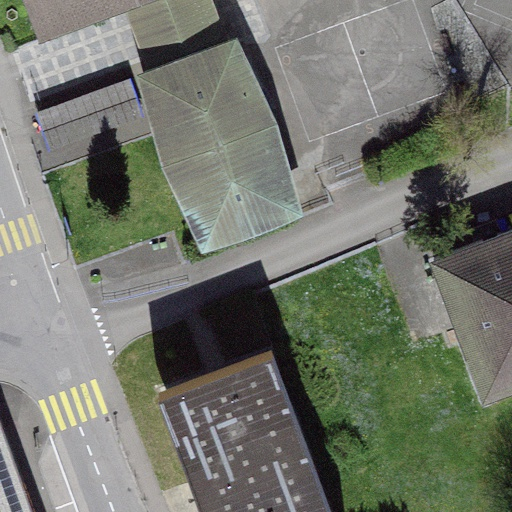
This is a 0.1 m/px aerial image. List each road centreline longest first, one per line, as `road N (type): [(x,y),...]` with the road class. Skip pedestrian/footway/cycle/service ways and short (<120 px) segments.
road 1 (residential): [(511,172),(52,357)]
road 2 (residential): [(52,357),(114,511)]
